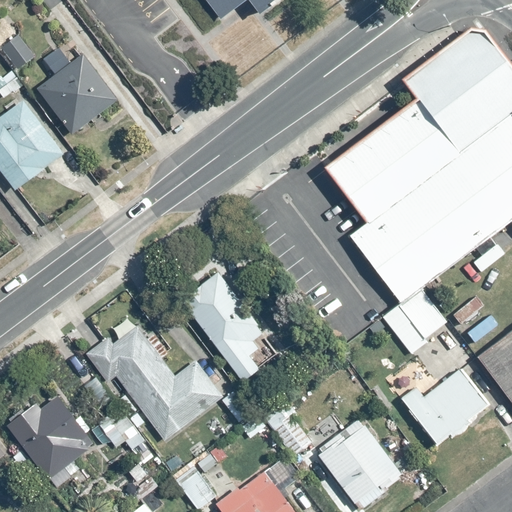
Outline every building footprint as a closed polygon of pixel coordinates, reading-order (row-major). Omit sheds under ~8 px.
[(205,0),(216,13),(232,0),(205,0)] [(511,67),(484,31),(469,28),(402,82),(417,101),(327,169),(366,221),(349,235),(401,303),(511,219),(511,67)] [(34,55),(19,36),(1,50),(16,69),(34,55)] [(114,99),(78,54),(34,88),(69,134),(114,99)] [(61,153),(21,100),(0,115),(0,174),(11,190),(61,153)] [(241,381),(258,368),(249,356),(260,349),(254,341),(264,333),(216,268),(178,297),(241,381)] [(449,322),(426,294),(388,325),(410,353),(449,322)] [(174,376),(161,359),(170,353),(153,330),(144,337),(135,324),(108,344),(105,339),(84,355),(104,382),(113,375),(163,441),(223,396),(196,360),(174,376)] [(453,438),(475,422),(472,417),(490,404),(463,368),(428,394),(422,386),(404,399),(437,443),(450,434),(453,438)] [(236,388),(220,399),(238,423),(253,412),(236,388)] [(312,440),(293,416),(299,411),(285,392),(260,412),(294,455),(312,440)] [(93,442),(54,395),(30,415),(24,407),(3,424),(55,488),(76,471),(69,462),(93,442)] [(99,428),(117,450),(125,443),(141,464),(155,453),(120,410),(99,428)] [(353,503),(360,498),(365,505),(401,476),(355,418),(313,452),(353,503)] [(282,459),(264,472),(261,469),(213,504),(219,511),(292,511),(277,490),(296,477),(282,459)] [(216,495),(192,464),(173,478),(197,509),(216,495)] [(152,511),(141,499),(125,511),(152,511)]
